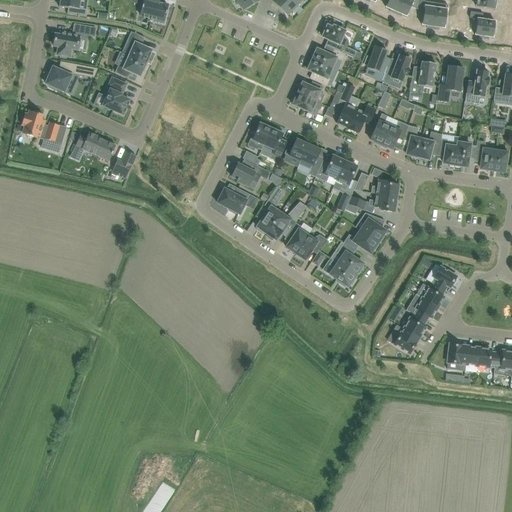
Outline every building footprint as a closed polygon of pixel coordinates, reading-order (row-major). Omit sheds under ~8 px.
[(80,0),(58,0),(58,3),(60,3),(59,7),(68,9),(67,15),(86,17),(87,10),(79,9),(80,0)] [(159,0),(144,0),(141,15),(144,16),(143,17),(148,19),(148,17),(151,18),(151,19),(156,21),(156,19),(164,21),(168,5),(159,3),(159,0)] [(238,0),(244,9),(259,0),(238,0)] [(288,15),(298,5),(292,0),(274,0),(274,1),(288,15)] [(389,0),(386,8),(391,10),(390,12),(395,14),(401,0),(389,0)] [(401,0),(395,14),(401,16),(401,15),(406,17),(411,7),(417,10),(419,0),(401,0)] [(419,0),(417,10),(424,11),(422,25),(427,26),(427,28),(433,29),(437,3),(426,2),(425,0),(419,0)] [(473,0),(472,6),(476,7),(495,10),(496,0),(473,0)] [(437,3),(433,29),(439,30),(439,28),(444,29),(448,5),(437,3)] [(470,12),(470,18),(477,19),(475,35),(480,36),(479,38),(488,39),(488,37),(493,38),(495,22),(482,20),(483,14),(470,12)] [(96,29),(74,25),(73,34),(61,32),(61,36),(56,35),(54,46),(59,47),(58,53),(61,54),(61,56),(66,57),(67,55),(70,55),(71,49),(77,50),(79,39),(82,39),(82,35),(94,37),(96,29)] [(334,49),(345,54),(353,58),(354,57),(356,52),(347,47),(348,45),(348,44),(348,43),(348,42),(348,41),(347,40),(346,39),(345,38),(342,37),(345,32),(342,30),(343,29),(337,26),(336,28),(334,27),(333,28),(328,26),(326,29),(324,28),(322,34),(324,35),(322,37),(333,42),(330,48),(334,49)] [(133,43),(127,55),(146,63),(152,51),(141,46),(145,38),(138,35),(133,33),(129,42),(133,43)] [(368,56),(364,65),(368,66),(367,68),(377,72),(374,79),(383,83),(390,64),(383,62),(387,51),(375,47),(371,57),(368,56)] [(313,58),(312,60),(332,68),(336,59),(342,62),(345,54),(334,49),(331,56),(317,50),(316,52),(314,52),(311,57),(313,58)] [(356,52),(354,57),(359,60),(362,54),(356,52)] [(146,63),(127,55),(127,56),(122,67),(118,65),(115,73),(128,79),(131,72),(140,77),(143,70),(144,71),(145,71),(147,65),(145,65),(146,63)] [(390,64),(383,83),(389,85),(391,78),(402,83),(405,76),(406,76),(409,70),(407,69),(411,60),(399,56),(397,62),(391,60),(390,64)] [(332,68),(312,60),(308,70),(313,73),(310,79),(327,87),(330,79),(327,78),(332,68)] [(60,62),(59,70),(53,68),(52,70),(50,75),(48,74),(45,80),(47,81),(46,84),(50,86),(49,88),(56,91),(57,89),(65,92),(70,80),(69,79),(71,74),(94,78),(98,69),(60,62)] [(421,62),(419,78),(412,77),(409,95),(419,96),(421,86),(432,88),(436,65),(421,62)] [(437,101),(449,103),(450,91),(460,92),(464,69),(448,66),(445,85),(439,85),(437,101)] [(476,71),(475,83),(468,82),(465,102),(478,104),(479,97),(484,98),(486,87),(487,87),(489,78),(488,78),(488,72),(485,72),(486,70),(480,69),(480,71),(476,71)] [(511,74),(511,76),(505,75),(503,89),(495,88),(493,101),(507,103),(508,97),(511,97),(511,74)] [(127,85),(112,78),(109,86),(108,89),(104,96),(107,98),(103,106),(123,115),(129,100),(121,97),(122,95),(121,95),(122,92),(123,92),(127,85)] [(298,93),(297,94),(316,102),(323,87),(312,82),(311,86),(302,83),(300,87),(299,87),(296,92),(298,93)] [(345,88),(342,94),(340,100),(348,103),(355,88),(347,84),(345,88)] [(339,85),(336,91),(337,91),(342,94),(345,88),(339,85)] [(337,91),(332,101),(338,104),(340,100),(342,94),(337,91)] [(378,107),(385,110),(391,95),(385,93),(384,92),(378,107)] [(322,105),(316,102),(297,94),(292,105),(311,114),(314,107),(320,110),(322,105)] [(338,104),(332,101),(329,108),(328,107),(325,115),(331,118),(338,104)] [(345,127),(348,128),(356,109),(345,104),(336,123),(339,124),(338,126),(344,128),(345,127)] [(356,109),(348,128),(347,130),(357,134),(358,133),(359,133),(364,122),(370,124),(376,111),(366,107),(363,113),(356,109)] [(57,131),(59,126),(50,123),(49,127),(44,125),(45,121),(41,120),(43,115),(30,111),(28,115),(25,114),(22,125),(25,126),(23,134),(36,138),(36,137),(54,142),(54,141),(57,131)] [(375,144),(381,146),(390,127),(384,124),(387,117),(382,114),(370,140),(376,142),(375,144)] [(491,118),(490,126),(491,126),(497,127),(498,119),(491,118)] [(403,142),(403,140),(408,126),(399,122),(395,129),(390,127),(381,146),(386,149),(387,147),(392,150),(397,139),(403,142)] [(264,146),(271,129),(260,124),(252,141),(260,144),(258,149),(261,151),(264,146)] [(417,159),(417,157),(422,138),(416,136),(418,129),(408,126),(403,140),(410,142),(406,155),(412,156),(411,158),(417,159)] [(490,133),(503,135),(505,128),(497,127),(491,126),(490,133)] [(271,129),(264,146),(274,150),(270,159),(278,163),(287,142),(281,139),(283,134),(271,129)] [(57,131),(54,141),(57,141),(57,142),(62,144),(65,133),(57,131)] [(432,148),(438,149),(439,149),(441,139),(442,135),(431,132),(429,139),(422,138),(417,157),(420,158),(420,160),(425,161),(426,159),(429,160),(432,148)] [(113,153),(116,146),(99,139),(99,137),(89,133),(86,139),(80,136),(76,146),(82,149),(82,150),(109,162),(112,156),(113,156),(114,154),(113,153)] [(449,166),(454,167),(458,143),(458,144),(447,142),(447,140),(441,139),(442,135),(441,139),(439,149),(438,149),(437,156),(444,157),(443,163),(449,164),(449,166)] [(284,154),(300,161),(301,162),(308,145),(296,140),(292,149),(287,147),(284,154)] [(480,169),(492,171),(496,149),(484,148),(485,143),(477,142),(477,147),(475,162),(481,163),(480,169)] [(468,161),(475,162),(477,147),(470,146),(471,145),(458,143),(454,167),(461,168),(461,166),(467,167),(468,161)] [(301,162),(300,161),(299,165),(311,170),(309,175),(316,178),(324,159),(318,156),(320,150),(308,145),(301,162)] [(496,149),(492,171),(504,173),(508,151),(496,149)] [(126,152),(122,161),(118,159),(112,172),(126,179),(136,156),(126,152)] [(243,159),(255,165),(257,166),(260,161),(257,159),(258,158),(246,152),(243,159)] [(326,182),(329,177),(336,180),(345,161),(342,160),(342,159),(336,156),(335,157),(332,156),(325,174),(323,173),(320,180),(326,182)] [(336,180),(343,183),(340,189),(346,191),(357,167),(354,166),(355,164),(348,161),(348,163),(345,161),(336,180)] [(257,166),(255,165),(252,171),(237,164),(235,169),(233,168),(230,174),(232,175),(231,177),(237,180),(236,181),(248,187),(252,180),(257,183),(261,177),(267,180),(270,173),(257,166)] [(374,168),(371,175),(381,179),(384,172),(374,168)] [(274,174),(280,177),(283,171),(277,169),(274,174)] [(354,191),(362,192),(369,176),(361,173),(354,191)] [(371,193),(376,194),(397,197),(399,185),(392,184),(392,183),(378,180),(377,187),(372,186),(371,193)] [(263,232),(266,234),(280,213),(275,210),(283,191),(277,187),(264,207),(269,210),(257,228),(258,228),(257,229),(257,231),(261,233),(262,233),(263,232)] [(312,187),(308,195),(314,198),(318,189),(312,187)] [(246,201),(249,195),(237,188),(234,194),(224,189),(221,195),(220,194),(216,201),(218,201),(217,203),(230,210),(229,211),(235,215),(236,213),(240,215),(247,201),(246,201)] [(269,197),(264,194),(260,199),(266,203),(269,197)] [(397,197),(376,194),(375,201),(369,200),(368,206),(381,208),(381,210),(394,213),(395,209),(396,209),(398,201),(396,201),(397,197)] [(343,195),(337,209),(341,211),(344,212),(351,198),(343,195)] [(349,205),(363,210),(365,203),(352,197),(349,205)] [(312,199),(309,204),(315,209),(318,204),(312,199)] [(288,223),(293,227),(295,223),(306,207),(300,203),(286,217),(280,213),(266,234),(270,237),(269,238),(269,239),(273,241),(274,241),(275,240),(276,241),(288,223)] [(365,223),(360,231),(378,243),(379,242),(380,243),(384,237),(383,236),(386,231),(382,229),(385,221),(365,213),(361,219),(365,223)] [(286,248),(296,254),(308,236),(299,230),(301,227),(295,223),(293,227),(284,239),(289,243),(286,248)] [(378,243),(360,231),(355,239),(349,235),(343,243),(344,244),(355,252),(359,246),(371,254),(373,250),(375,251),(379,245),(377,244),(378,243)] [(312,251),(317,254),(319,251),(326,240),(319,236),(313,239),(308,236),(296,254),(296,256),(300,258),(301,258),(305,261),(312,251)] [(338,253),(341,258),(337,264),(355,276),(357,273),(359,274),(363,268),(361,267),(363,264),(352,257),(355,252),(344,244),(338,253)] [(319,251),(317,254),(311,262),(318,267),(326,256),(319,251)] [(428,268),(432,263),(426,258),(422,264),(428,268)] [(330,275),(342,283),(340,285),(345,288),(346,286),(348,287),(350,284),(351,286),(355,280),(354,279),(355,276),(337,264),(332,260),(329,265),(334,269),(330,275)] [(441,268),(431,283),(438,287),(444,291),(447,286),(450,287),(451,285),(453,286),(456,280),(455,280),(456,277),(455,276),(455,275),(450,272),(449,273),(441,268)] [(431,283),(422,298),(437,308),(444,298),(441,296),(444,291),(438,287),(431,283)] [(422,298),(413,314),(426,321),(429,316),(431,318),(437,308),(422,298)] [(413,314),(404,329),(416,337),(419,339),(425,328),(422,327),(426,321),(413,314)] [(416,337),(404,329),(394,344),(410,354),(419,339),(416,337)] [(465,372),(466,365),(467,352),(467,347),(450,345),(450,347),(448,347),(447,352),(449,353),(447,369),(465,372)] [(466,365),(476,366),(478,348),(467,347),(467,352),(466,365)] [(494,375),(496,353),(490,353),(491,350),(478,348),(476,366),(494,368),(494,375)] [(505,370),(511,370),(511,352),(503,351),(503,354),(496,353),(494,375),(505,376),(505,370)]
